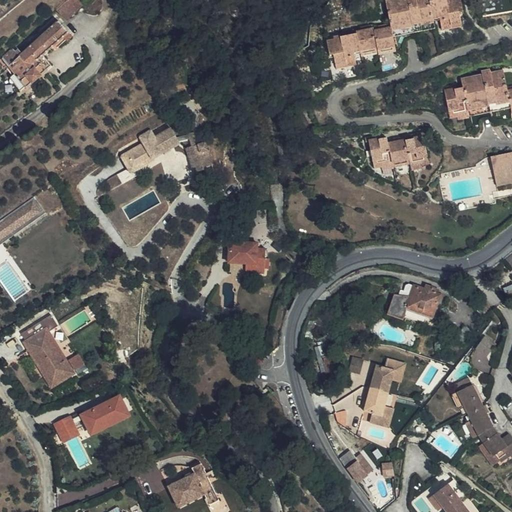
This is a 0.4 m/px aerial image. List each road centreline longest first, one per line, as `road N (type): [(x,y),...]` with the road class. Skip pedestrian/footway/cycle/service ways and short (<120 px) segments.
road 1 (unclassified): [(296,374),(260,372),(221,325),(198,313),(182,315),(163,349),(166,375),(186,408),(251,465),(273,511)]
road 2 (tertiary): [(296,374),(292,336),(301,307),(340,268),(382,256),(437,268),(470,265)]
road 3 (tertiary): [(368,511),(325,453),(296,374)]
road 4 (unclassified): [(0,142),(91,70),(97,57),(88,36)]
road 5 (unclassified): [(0,381),(44,456),(49,511)]
